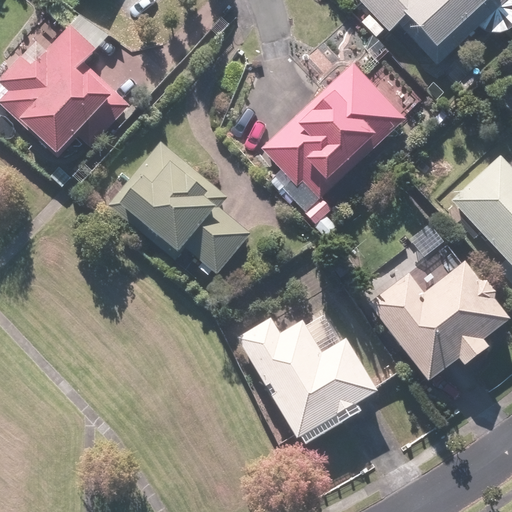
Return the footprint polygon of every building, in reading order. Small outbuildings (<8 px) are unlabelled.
[(511,0),(364,0),(375,12),(365,21),(380,37),(390,28),(393,32),(415,13),(423,22),(411,33),(441,67),(484,28),(486,29),(488,31),(490,32),(492,32),(494,33),(496,33),(498,34),(500,34),(503,34),(505,34),(507,33),(509,33),(511,32),(511,31),(511,0)] [(103,49),(74,25),(49,52),(40,43),(6,80),(15,88),(2,102),(62,158),(122,92),(99,71),(93,76),(85,69),(103,49)] [(278,177),(320,223),(336,209),(325,198),(340,184),(336,180),(386,135),(390,140),(412,119),(359,63),(265,149),(285,170),(278,177)] [(178,261),(188,249),(192,245),(223,271),(256,232),(226,207),(233,198),(168,144),(124,196),(114,208),(178,261)] [(511,161),(504,154),(454,198),(507,259),(499,267),(511,281),(511,161)] [(416,270),(375,301),(434,379),(466,355),(472,364),(498,345),(493,338),(511,323),(511,307),(504,299),(505,289),(497,279),(487,279),(472,260),(433,292),(416,270)] [(275,315),(242,335),(231,342),(275,412),(286,405),(311,445),(372,407),(369,399),(389,387),(355,333),(347,338),(328,308),(308,321),(287,334),(275,315)]
